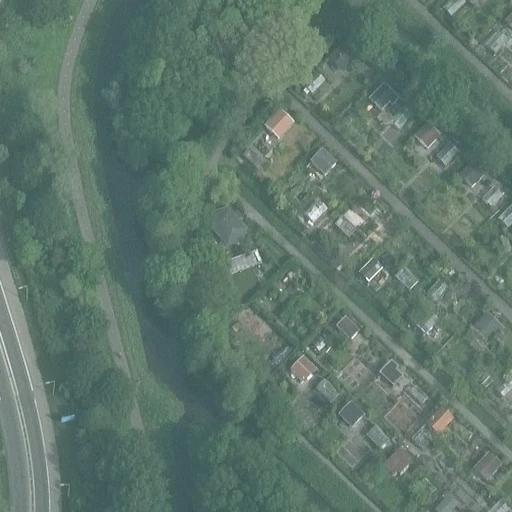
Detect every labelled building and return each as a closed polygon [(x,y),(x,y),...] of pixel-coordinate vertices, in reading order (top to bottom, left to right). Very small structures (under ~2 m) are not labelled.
[(498,34),(485,48),(495,57),(507,42),(498,34)] [(327,61),(342,76),(357,61),(341,46),(327,61)] [(381,86),(368,101),(381,113),(389,104),(391,107),(397,101),(381,86)] [(293,126),(279,112),(269,123),(283,137),(293,126)] [(426,127),(415,139),(426,150),(438,138),(426,127)] [(335,166),(322,154),(312,164),(325,177),(335,166)] [(471,167),(460,178),(471,190),(483,178),(471,167)] [(214,216),(209,230),(217,238),(231,235),(235,223),(227,214),(214,216)] [(372,264),(360,277),(367,285),(380,272),(372,264)] [(429,316),(416,329),(424,337),(436,324),(429,316)] [(487,317),(473,332),(484,343),(493,335),(496,338),(501,332),(487,317)] [(345,322),(337,330),(349,343),(357,335),(345,322)] [(314,372),(302,361),(291,373),(302,384),(314,372)] [(397,371),(390,365),(380,376),(393,388),(401,380),(394,374),(397,371)] [(350,406),(339,418),(350,429),(362,418),(350,406)] [(451,423),(440,413),(426,427),(438,438),(451,423)] [(386,467),(383,469),(392,477),(394,477),(397,474),(400,477),(410,467),(408,466),(407,465),(410,461),(400,451),(397,455),(386,467)] [(500,468),(488,458),(474,472),(486,483),(500,468)] [(448,501),(436,511),(452,511),(456,509),(448,501)]
